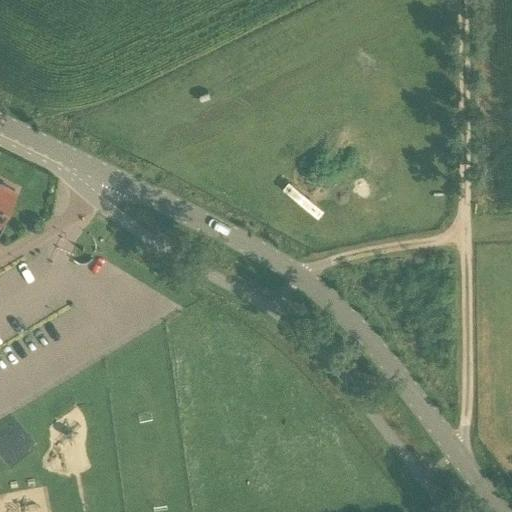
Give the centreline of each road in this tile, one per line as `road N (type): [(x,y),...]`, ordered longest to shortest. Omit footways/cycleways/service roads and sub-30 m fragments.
road 1 (tertiary): [(499,511),(351,321),(298,274),(0,123)]
road 2 (track): [(462,238),(458,0)]
road 3 (track): [(455,452),(467,331),(462,238)]
road 4 (track): [(298,274),(322,262),(462,238)]
